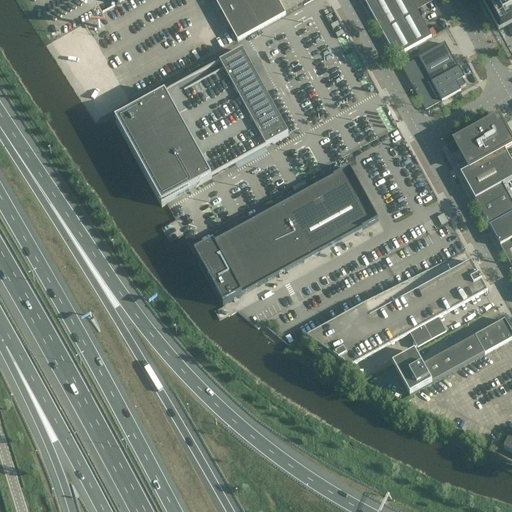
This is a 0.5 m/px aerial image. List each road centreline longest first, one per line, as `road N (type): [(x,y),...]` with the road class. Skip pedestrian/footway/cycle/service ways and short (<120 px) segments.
road 1 (motorway): [(364,511),(284,462),(178,369),(0,115)]
road 2 (motorway): [(231,511),(0,132)]
road 3 (motorway): [(174,511),(0,197)]
road 4 (motorway): [(0,257),(141,511)]
road 5 (motorway): [(9,344),(101,511)]
road 6 (unclassified): [(511,301),(421,138)]
road 7 (motorway): [(9,344),(72,511)]
road 8 (unclassified): [(421,138),(344,0)]
